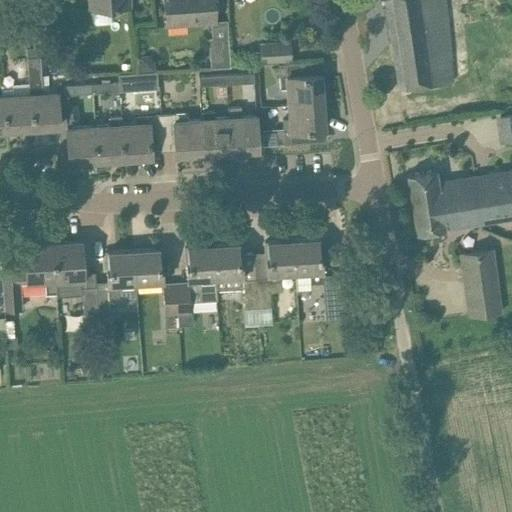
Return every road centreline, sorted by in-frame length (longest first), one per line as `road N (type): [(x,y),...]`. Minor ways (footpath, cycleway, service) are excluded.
road 1 (residential): [(374,186),(107,205),(55,197),(0,173)]
road 2 (residential): [(442,511),(374,186)]
road 3 (residential): [(374,186),(342,0)]
